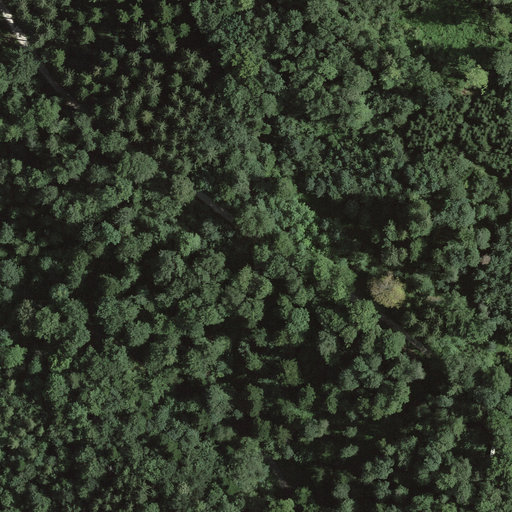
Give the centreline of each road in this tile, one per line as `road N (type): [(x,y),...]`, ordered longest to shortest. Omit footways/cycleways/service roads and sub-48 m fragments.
road 1 (track): [(5,0),(59,83),(511,414)]
road 2 (track): [(290,511),(274,449),(95,332),(0,282)]
